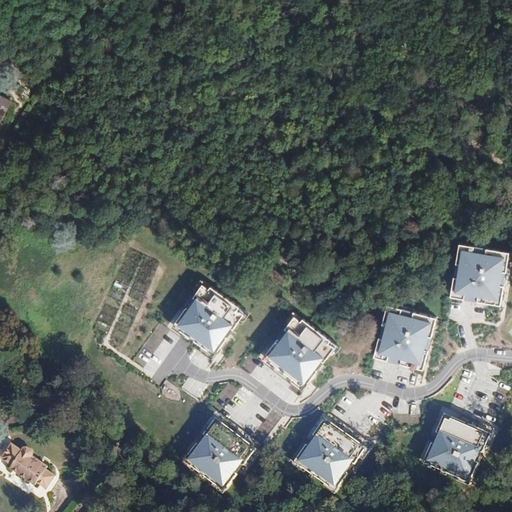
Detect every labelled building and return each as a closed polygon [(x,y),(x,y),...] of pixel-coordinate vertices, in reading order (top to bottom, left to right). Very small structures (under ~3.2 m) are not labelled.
[(34,71),(29,80),(39,85),(44,76),(34,71)] [(14,104),(0,96),(0,135),(2,137),(10,120),(6,118),(14,104)] [(509,253),(459,245),(450,297),(463,299),(470,300),(477,301),(488,303),(500,305),(501,301),(502,293),(505,279),(509,253)] [(246,311),(206,282),(171,330),(182,337),(188,342),(198,349),(212,359),(214,357),(216,354),(225,341),(232,331),(246,311)] [(436,318),(387,305),(374,356),(387,360),(393,361),(400,363),(412,366),(423,369),(423,368),(424,365),(426,356),(430,343),(436,318)] [(337,344),(297,314),(261,360),(271,368),(276,372),(281,376),(301,391),(303,389),(305,386),(314,374),(321,364),(337,344)] [(458,413),(447,408),(423,462),(469,482),(479,459),(484,448),(490,434),(492,431),(493,428),(470,418),(464,416),(458,413)] [(231,420),(221,413),(185,460),(225,490),(240,470),(248,461),(257,448),(261,444),(241,428),(236,425),(231,420)] [(339,420),(329,413),(294,461),(336,491),(351,470),(358,460),(367,448),(368,445),(370,442),(353,430),(346,425),(339,420)] [(10,468),(35,485),(37,482),(47,489),(56,476),(46,469),(48,466),(33,456),(33,455),(33,451),(27,447),(24,448),(22,451),(12,443),(2,458),(12,465),(10,468)]
